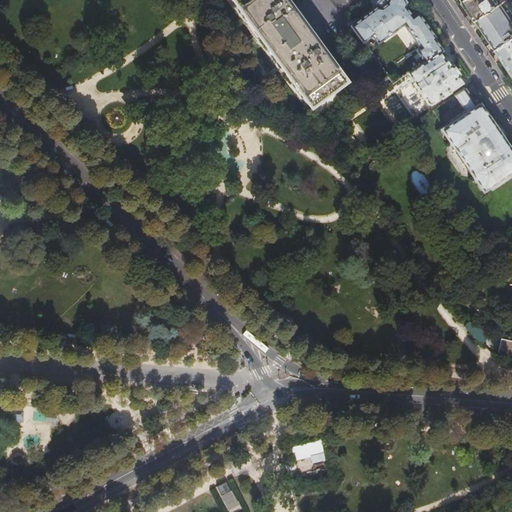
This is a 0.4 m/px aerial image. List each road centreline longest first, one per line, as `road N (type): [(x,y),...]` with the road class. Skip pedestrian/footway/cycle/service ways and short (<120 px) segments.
road 1 (tertiary): [(0,99),(241,335)]
road 2 (secondary): [(270,398),(58,511)]
road 3 (secondary): [(511,402),(337,388)]
road 4 (residential): [(511,110),(437,0)]
